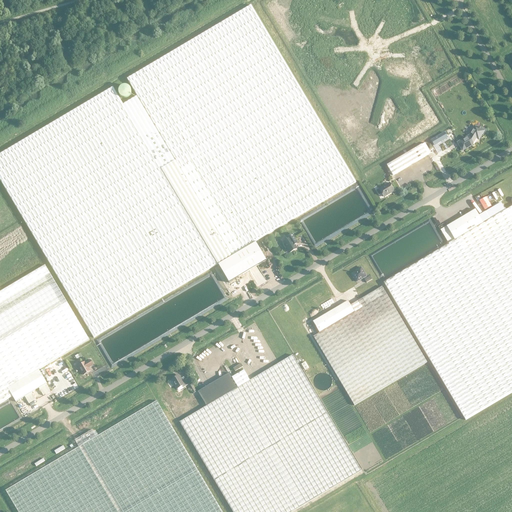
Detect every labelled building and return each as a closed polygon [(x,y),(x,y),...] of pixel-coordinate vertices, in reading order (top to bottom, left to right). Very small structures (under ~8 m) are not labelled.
[(113,87),(0,154),(0,179),(94,338),(218,264),(229,283),(249,271),(244,263),(252,258),(257,266),(267,260),(256,242),(356,182),(251,5),(127,79),(137,96),(123,104),(113,87)] [(382,10),(292,64),(361,181),(387,166),(393,176),(428,155),(422,145),(452,127),(382,10)] [(124,86),(122,87),(121,88),(120,90),(119,91),(119,93),(120,95),(121,97),(123,98),(124,98),(127,98),(129,97),(130,96),(131,94),(132,92),(131,90),(130,88),(129,87),(127,86),(124,86)] [(480,127),(480,128),(479,128),(475,126),(469,136),(458,143),(462,150),(475,143),(476,141),(475,141),(477,139),(479,140),(482,134),(483,135),(485,133),(485,132),(485,131),(485,130),(484,129),(480,127)] [(390,183),(379,189),(376,191),(379,195),(382,194),(384,197),(394,191),(390,183)] [(486,197),(479,201),(485,210),(491,206),(486,197)] [(511,205),(483,223),(475,209),(440,230),(448,244),(384,282),(466,420),(511,392),(511,205)] [(298,243),(292,233),(286,237),(288,239),(284,242),(285,244),(284,245),(286,248),(287,247),(290,253),(297,248),(295,244),(295,245),(295,243),(297,242),(298,243)] [(45,265),(0,291),(0,403),(13,396),(16,401),(24,396),(29,404),(36,400),(32,392),(39,388),(43,395),(51,391),(46,383),(47,383),(44,378),(39,370),(89,340),(45,265)] [(361,267),(358,269),(355,270),(356,272),(352,274),(353,275),(352,275),(354,278),(355,278),(357,282),(365,277),(366,279),(364,279),(367,283),(372,279),(370,276),(367,278),(366,276),(367,276),(361,267)] [(351,305),(355,312),(313,336),(354,405),(427,362),(382,286),(351,305)] [(354,312),(348,301),(313,321),(320,332),(354,312)] [(286,312),(279,316),(285,327),(290,324),(291,327),(297,323),(291,314),(288,316),(286,312)] [(199,392),(207,406),(180,422),(233,511),(291,511),(361,471),(292,355),(250,380),(244,370),(232,377),(230,373),(199,392)] [(85,362),(78,366),(84,375),(86,374),(88,373),(88,372),(90,371),(88,368),(89,367),(90,367),(93,365),(90,360),(85,363),(85,362)] [(331,378),(330,377),(330,376),(329,375),(327,374),(326,373),(324,373),(322,373),(320,374),(318,375),(317,376),(316,377),(315,379),(314,380),(314,382),(315,384),(316,386),(317,388),(318,389),(320,390),(322,390),(324,390),(325,390),(327,390),(328,389),(330,387),(331,386),(332,384),(332,382),(332,380),(331,378)] [(176,377),(175,377),(173,378),(173,379),(172,380),(172,381),(173,384),(174,384),(177,389),(182,386),(183,387),(188,384),(187,381),(184,383),(179,375),(176,377)] [(222,511),(157,401),(96,437),(92,430),(75,440),(79,447),(6,490),(18,511),(222,511)]
